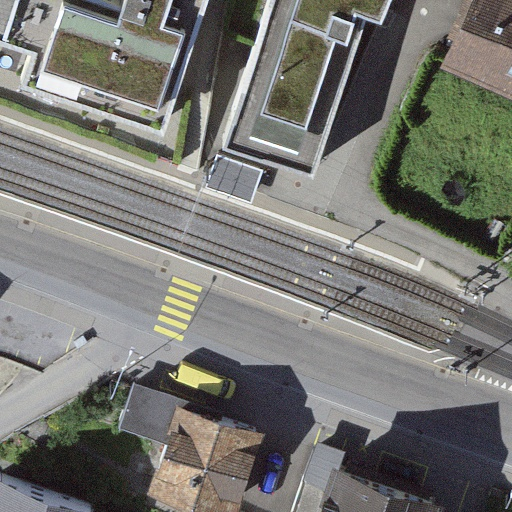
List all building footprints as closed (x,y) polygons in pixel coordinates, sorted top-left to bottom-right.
[(0,0),(0,81),(158,132),(200,0),(0,0)] [(404,0),(269,0),(216,137),(294,167),(354,13),(394,28),(404,0)] [(511,0),(467,0),(436,60),(511,99),(511,0)] [(260,433),(163,390),(128,468),(225,511),(260,433)] [(443,511),(446,504),(318,463),(302,511),(443,511)] [(92,511),(94,510),(0,475),(0,511),(92,511)]
